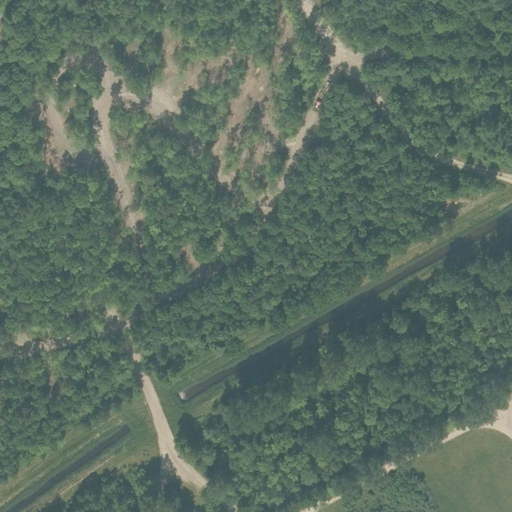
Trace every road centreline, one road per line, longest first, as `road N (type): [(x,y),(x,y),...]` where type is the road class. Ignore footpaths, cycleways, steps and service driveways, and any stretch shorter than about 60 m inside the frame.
road 1 (unknown): [(293,0),(332,54),(358,71),(426,151),(511,178)]
road 2 (track): [(316,511),(493,413),(511,432)]
road 3 (unknown): [(110,322),(173,456),(231,511)]
